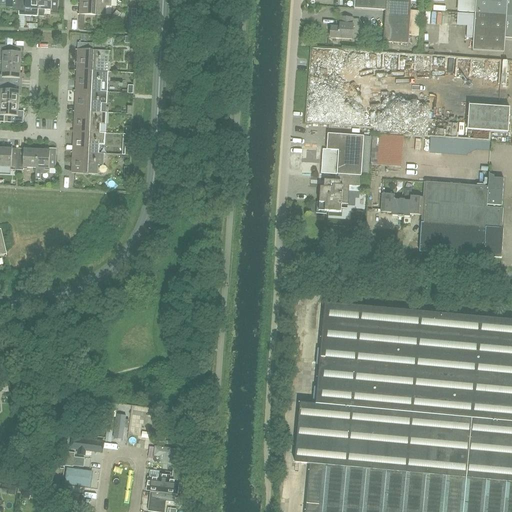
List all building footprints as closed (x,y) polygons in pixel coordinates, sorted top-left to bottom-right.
[(19,28),(20,0),(0,0),(1,8),(13,8),(13,12),(19,12),(19,14),(18,28),(19,28)] [(38,17),(39,0),(20,0),(19,28),(24,28),(25,16),(38,17)] [(52,0),(39,0),(38,17),(45,17),(45,9),(51,10),(51,13),(58,14),(58,1),(52,0)] [(111,0),(80,0),(80,15),(106,16),(106,6),(112,6),(111,0)] [(354,0),(354,9),(385,11),(386,2),(411,4),(411,0),(354,0)] [(511,0),(458,0),(458,12),(475,13),(475,14),(511,16),(511,0)] [(420,11),(411,11),(411,4),(386,2),(385,11),(383,42),(408,44),(409,36),(419,36),(420,11)] [(132,9),(132,17),(129,17),(129,19),(136,20),(136,17),(137,17),(137,9),(132,9)] [(511,38),(511,16),(475,14),(458,13),(457,26),(467,26),(466,38),(473,39),(472,50),(504,52),(505,38),(511,38)] [(352,40),(353,25),(352,25),(352,18),(340,17),(340,27),(331,27),(330,38),(352,40)] [(0,65),(21,66),(21,59),(23,59),(24,53),(14,53),(14,47),(13,47),(13,40),(6,40),(5,46),(1,46),(1,59),(0,58),(0,65)] [(78,43),(77,71),(108,72),(109,72),(110,63),(108,63),(109,51),(93,50),(93,44),(78,43)] [(23,73),(21,73),(21,66),(0,65),(0,71),(3,71),(3,77),(0,77),(0,83),(12,84),(12,78),(22,79),(23,73)] [(107,93),(108,83),(108,72),(77,71),(76,91),(102,92),(107,93)] [(21,96),(22,91),(12,90),(12,84),(0,83),(0,90),(2,90),(2,99),(0,98),(0,102),(19,104),(19,96),(21,96)] [(107,93),(102,92),(76,91),(75,112),(101,113),(102,104),(107,104),(107,93)] [(21,112),(19,111),(19,104),(0,102),(0,122),(10,123),(10,116),(20,117),(21,112)] [(468,130),(508,133),(509,108),(469,106),(468,130)] [(106,113),(101,113),(75,112),(74,132),(100,133),(101,124),(106,124),(106,113)] [(403,166),(405,132),(380,131),(379,165),(403,166)] [(105,133),(100,133),(74,132),(73,153),(99,154),(99,145),(104,145),(105,133)] [(372,137),(364,137),(328,134),(327,150),(323,150),(321,174),(338,175),(361,177),(361,176),(362,176),(362,175),(369,176),(372,137)] [(17,170),(18,158),(12,158),(13,147),(7,147),(7,149),(0,148),(0,166),(11,167),(11,170),(17,170)] [(36,179),(37,151),(30,150),(30,148),(25,148),(24,158),(18,158),(17,170),(23,171),(24,168),(36,168),(35,179),(36,179)] [(45,149),(45,151),(37,151),(36,179),(40,179),(40,173),(43,173),(46,173),(48,171),(48,169),(55,169),(56,157),(50,157),(50,149),(45,149)] [(104,154),(99,154),(73,153),(72,173),(98,175),(98,165),(103,165),(104,154)] [(503,208),(501,208),(503,179),(494,178),(494,176),(489,174),(489,173),(488,187),(423,182),(422,197),(421,215),(418,252),(501,258),(503,229),(501,228),(503,208)] [(348,204),(349,186),(360,187),(361,177),(338,175),(338,181),(325,180),(324,187),(321,187),(319,211),(341,212),(342,203),(348,204)] [(400,218),(401,199),(394,199),(394,195),(381,194),(380,212),(392,213),(391,216),(397,216),(397,217),(400,218)] [(421,215),(422,197),(410,196),(409,200),(401,199),(400,218),(403,218),(403,217),(409,217),(409,215),(421,215)] [(511,511),(511,320),(326,303),(316,405),(301,403),(295,463),(311,464),(306,511),(511,511)] [(75,444),(75,453),(82,454),(82,457),(107,458),(107,445),(75,444)] [(74,453),(66,452),(65,459),(73,460),(74,453)] [(81,460),(81,470),(96,470),(96,460),(81,460)] [(69,489),(95,490),(95,473),(69,472),(69,489)] [(180,480),(181,473),(172,472),(171,479),(180,480)] [(158,492),(171,492),(171,489),(170,489),(170,482),(159,482),(158,492)]
